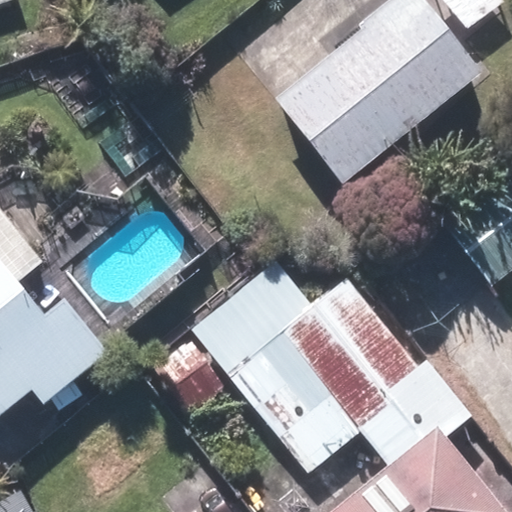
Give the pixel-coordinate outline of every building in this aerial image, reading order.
[(0,0),(0,8),(24,1),(24,0),(0,0)] [(338,181),(477,69),(422,0),(380,0),(356,20),(359,26),(270,97),(338,181)] [(511,159),(437,218),(488,284),(511,265),(511,159)] [(0,410),(30,385),(41,400),(104,347),(59,294),(41,310),(15,280),(42,257),(0,209),(0,410)] [(270,268),(194,332),(307,469),(310,472),(361,430),(389,463),(328,511),(506,511),(441,434),(461,418),(343,277),(304,310),(270,268)] [(150,361),(183,410),(222,386),(191,336),(150,361)]
